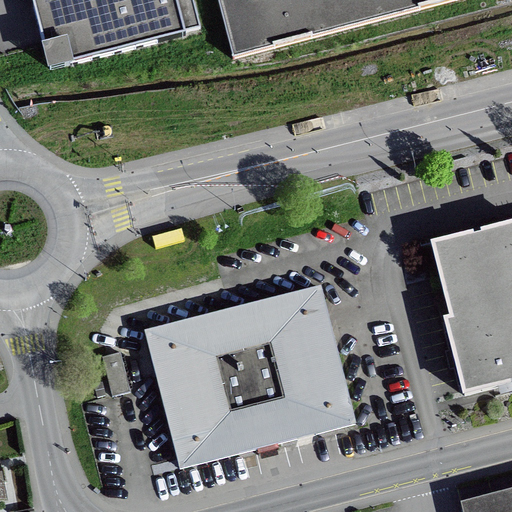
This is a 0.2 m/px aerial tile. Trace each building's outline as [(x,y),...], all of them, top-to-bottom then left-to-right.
[(31,0),(43,46),(41,46),(48,73),(74,66),(74,64),(186,35),(185,32),(201,28),(193,0),(31,0)] [(216,0),(233,60),(459,0),(216,0)] [(511,223),(430,244),(449,319),(442,320),(462,399),(498,390),(499,396),(511,393),(511,223)] [(322,287),(144,332),(180,472),(358,426),(339,353),(322,287)] [(130,393),(120,353),(107,357),(102,358),(108,381),(93,385),(97,397),(111,394),(112,398),(130,393)] [(0,507),(8,505),(2,476),(0,465),(0,507)] [(461,511),(511,511),(511,490),(460,504),(461,511)]
